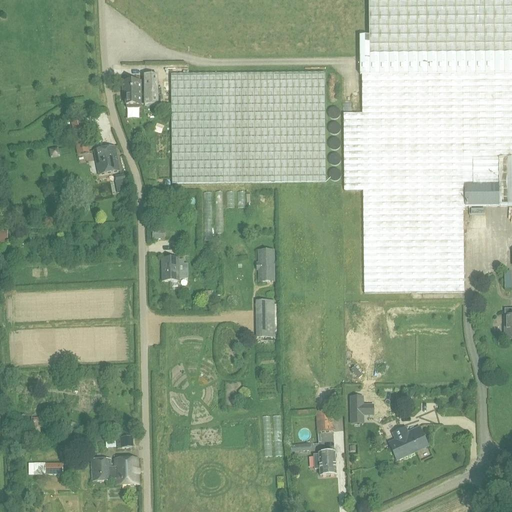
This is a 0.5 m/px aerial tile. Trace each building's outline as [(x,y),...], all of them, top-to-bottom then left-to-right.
[(511,0),(368,0),(368,37),(362,37),(362,69),(511,66),(511,0)] [(362,115),(344,115),(344,189),(511,185),(511,66),(362,69),(362,77),(362,115)] [(324,74),(171,75),(172,184),(326,182),(324,74)] [(144,76),(144,106),(158,106),(157,75),(144,76)] [(122,93),(125,93),(125,107),(141,107),(141,83),(122,83),(122,93)] [(77,155),(87,153),(84,138),(74,140),(77,155)] [(94,152),(98,175),(119,171),(115,148),(94,152)] [(51,151),(52,159),(61,158),(59,149),(51,151)] [(116,183),(125,182),(124,175),(115,176),(116,183)] [(511,185),(344,189),(344,191),(363,191),(364,294),(463,293),(463,210),(465,210),(465,207),(511,206),(511,185)] [(152,240),(165,240),(164,230),(152,230),(152,240)] [(258,283),(275,283),(274,251),(257,251),(258,264),(255,264),(256,272),(258,272),(258,283)] [(178,259),(161,259),(162,283),(179,283),(179,274),(182,274),(181,265),(179,265),(178,259)] [(256,338),(274,338),(274,301),(255,301),(256,338)] [(363,424),(363,397),(350,398),(351,425),(363,424)] [(315,412),(317,432),(334,432),(332,411),(315,412)] [(42,419),(33,420),(34,429),(43,428),(42,419)] [(389,446),(397,462),(428,447),(419,428),(407,434),(408,437),(389,446)] [(116,450),(121,449),(133,449),(132,437),(132,433),(116,434),(116,435),(116,447),(116,450)] [(116,435),(107,436),(107,437),(107,445),(107,447),(116,447),(116,435)] [(299,446),(300,454),(313,452),(312,445),(299,446)] [(318,455),(320,476),(336,475),(334,453),(318,455)] [(114,468),(111,468),(109,468),(109,480),(111,480),(115,479),(115,486),(138,485),(137,459),(114,460),(114,468)] [(111,482),(111,480),(109,480),(109,468),(111,468),(111,460),(90,460),(91,483),(111,482)] [(44,466),(44,475),(61,475),(60,466),(44,466)]
